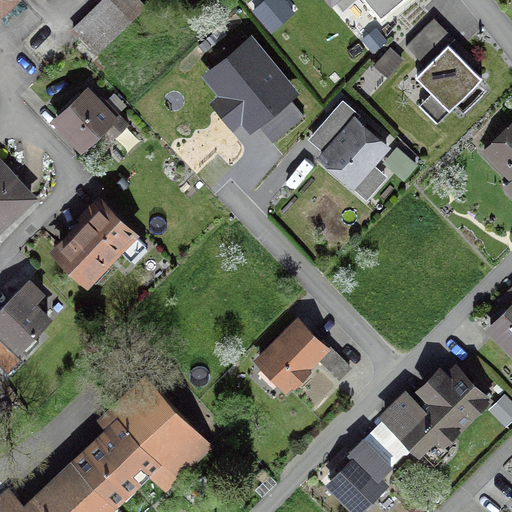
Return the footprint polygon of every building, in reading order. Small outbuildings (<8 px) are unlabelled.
[(0,0),(0,15),(16,0),(0,0)] [(127,19),(141,6),(134,0),(105,0),(97,8),(95,7),(71,30),(94,54),(95,54),(108,68),(134,44),(120,29),(128,21),(127,19)] [(367,0),(381,16),(399,0),(367,0)] [(297,86),(252,30),(201,70),(246,126),(297,86)] [(481,75),(449,43),(417,75),(449,107),(481,75)] [(84,93),(55,120),(80,146),(101,127),(111,137),(125,124),(103,102),(98,107),(84,93)] [(385,141),(353,114),(320,153),(352,180),(385,141)] [(511,178),(511,124),(485,151),(511,178)] [(0,225),(29,198),(0,167),(0,225)] [(143,245),(97,200),(81,217),(85,221),(58,249),(89,277),(116,248),(129,260),(143,245)] [(41,294),(28,281),(0,308),(0,332),(17,349),(46,320),(30,305),(41,294)] [(507,309),(488,328),(511,351),(511,288),(500,301),(507,309)] [(347,366),(326,345),(322,348),(296,322),(258,360),(284,387),(289,383),(297,383),(303,376),(303,368),(314,357),(335,378),(347,366)] [(485,399),(454,369),(415,408),(403,396),(383,416),(432,465),(447,451),(440,443),(485,399)] [(157,391),(156,391),(76,466),(108,499),(142,467),(162,489),(209,445),(157,391)] [(381,485),(376,480),(389,467),(361,439),(337,463),(335,466),(340,471),(327,483),(355,511),(381,485)] [(93,511),(108,499),(76,466),(27,511),(26,511),(6,491),(0,496),(0,511),(93,511)]
